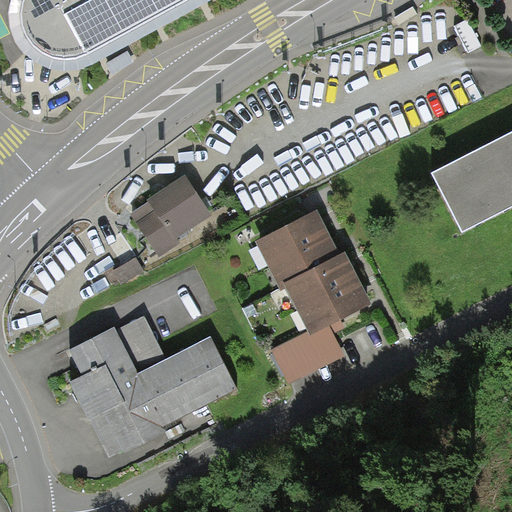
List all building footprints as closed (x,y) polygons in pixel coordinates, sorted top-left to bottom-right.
[(79,72),(92,67),(214,0),(12,0),(10,16),(12,30),(19,45),(27,57),(38,65),(50,72),(65,73),(79,72)] [(128,52),(106,65),(113,76),(135,63),(128,52)] [(511,208),(511,137),(434,175),(462,233),(511,208)] [(207,215),(184,177),(147,200),(151,206),(134,216),(159,257),(178,246),(172,236),(207,215)] [(256,241),(267,263),(327,233),(315,211),(256,241)] [(327,233),(267,263),(278,285),(285,282),(338,255),(327,233)] [(285,282),(297,306),(355,278),(342,253),(338,255),(285,282)] [(139,273),(131,258),(106,270),(114,285),(139,273)] [(367,302),(355,278),(297,306),(310,331),(324,324),(367,302)] [(144,317),(74,350),(84,371),(73,377),(111,458),(167,432),(164,426),(236,392),(211,339),(165,361),(144,317)] [(342,360),(324,324),(310,331),(271,351),(289,387),(342,360)]
